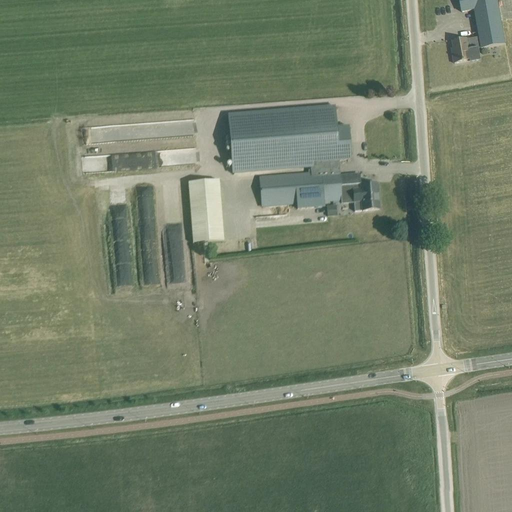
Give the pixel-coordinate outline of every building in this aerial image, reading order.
[(481,49),(505,45),(496,0),(459,0),(462,13),(474,11),(479,38),(481,49)] [(454,64),(470,61),(470,63),(480,61),(478,49),(481,49),(479,38),(466,40),(452,42),(454,54),(452,54),(454,64)] [(335,107),(228,115),(233,172),(233,175),(311,169),(311,174),(260,178),(262,207),(294,204),(295,210),(316,208),(325,208),(325,202),(341,200),(341,204),(354,203),(355,212),(362,211),(363,212),(379,210),(377,184),(361,186),(360,175),(356,175),(340,177),(339,171),(338,172),(337,162),(351,160),(348,127),(336,128),(335,107)] [(129,128),(113,128),(113,141),(129,140),(129,128)] [(112,172),(111,155),(85,156),(85,173),(112,172)] [(220,181),(188,183),(193,244),(224,241),(220,181)] [(336,216),(336,205),(325,206),(326,217),(336,216)]
